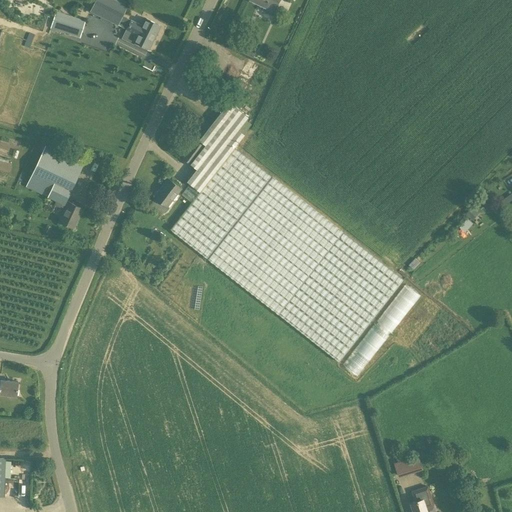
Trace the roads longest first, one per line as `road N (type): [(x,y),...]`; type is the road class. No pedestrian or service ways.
road 1 (unclassified): [(53,363),(94,253),(210,0)]
road 2 (unclassified): [(70,511),(49,425),(53,363)]
